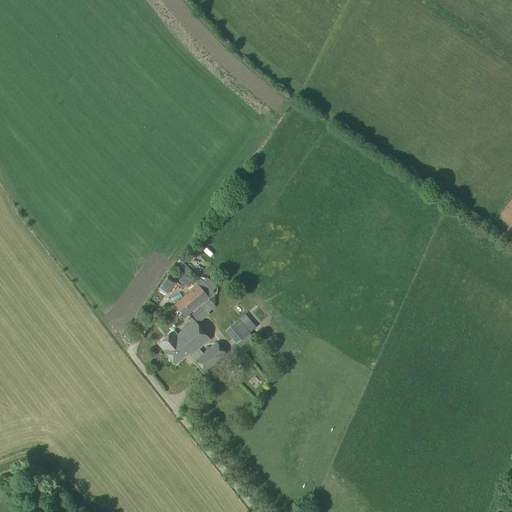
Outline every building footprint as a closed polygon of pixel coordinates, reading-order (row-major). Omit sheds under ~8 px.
[(166,296),(175,283),(166,277),(157,290),(166,296)] [(214,293),(202,282),(174,305),(184,318),(214,293)] [(255,327),(245,315),(225,331),(235,344),(255,327)] [(209,340),(194,321),(177,335),(175,333),(173,334),(172,333),(158,344),(169,358),(169,360),(171,363),(174,363),(175,365),(189,353),(191,355),(198,349),(209,340)] [(198,349),(191,355),(204,372),(226,354),(217,343),(203,355),(198,349)] [(253,379),(259,385),(263,381),(256,375),(253,379)]
